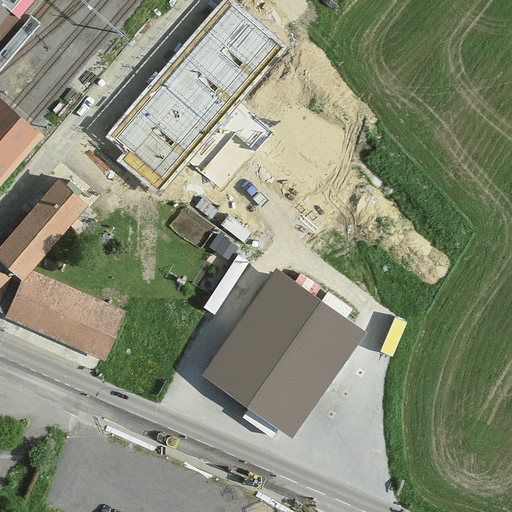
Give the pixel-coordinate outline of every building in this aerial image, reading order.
[(0,0),(0,18),(11,5),(5,0),(0,0)] [(5,0),(11,5),(22,14),(33,0),(5,0)] [(228,0),(227,0),(111,137),(128,151),(121,160),(162,195),(286,49),(228,0)] [(0,97),(0,185),(44,135),(28,121),(12,107),(0,97)] [(234,138),(208,166),(226,183),(252,155),(234,138)] [(59,182),(0,248),(0,259),(21,278),(86,206),(59,182)] [(218,233),(208,248),(227,260),(237,244),(218,233)] [(276,261),(198,368),(289,434),(367,327),(276,261)] [(30,270),(10,317),(104,358),(124,311),(30,270)] [(0,273),(0,299),(9,278),(0,273)]
